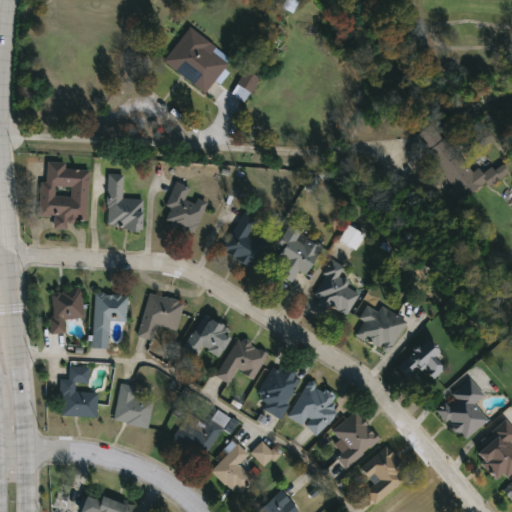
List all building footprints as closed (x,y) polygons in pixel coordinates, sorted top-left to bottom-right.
[(161,61),(189,26),(215,46),(212,50),(227,62),(203,93),(161,61)] [(258,77),(243,102),(229,94),(244,69),(258,77)] [(489,185),(485,180),(461,199),(413,136),(432,122),(469,171),(493,153),(507,172),(489,185)] [(38,180),(44,181),(45,161),(65,162),(64,168),(87,169),(85,221),(67,220),(67,229),(51,228),(52,216),(37,216),(38,180)] [(141,199),(140,228),(104,226),(106,173),(122,173),(121,198),(141,199)] [(161,223),(173,181),(189,186),(186,197),(202,202),(194,232),(161,223)] [(219,250),(240,212),(255,220),(246,235),(261,243),(248,266),(219,250)] [(318,249),(303,274),(297,270),(290,282),(275,273),(282,261),(269,253),(283,229),(318,249)] [(327,266),(361,286),(343,315),(310,295),(327,266)] [(50,332),(49,290),(80,289),(81,317),(62,318),(62,332),(50,332)] [(136,335),(147,291),(182,299),(175,330),(154,325),(151,339),(136,335)] [(108,320),(107,332),(91,331),(93,293),(125,294),(124,321),(108,320)] [(353,334),(361,320),(357,317),(368,299),(405,320),(386,353),(353,334)] [(216,356),(200,345),(192,356),(180,348),(203,313),(232,332),(216,356)] [(396,366),(427,335),(441,349),(434,356),(444,366),(432,378),(419,365),(407,377),(396,366)] [(265,350),(253,378),(234,370),(228,383),(215,377),(233,336),(265,350)] [(280,371),(284,363),(302,373),(277,417),(250,402),(270,366),(280,371)] [(95,391),(94,416),(57,414),(59,378),(66,378),(67,366),(87,367),(86,383),(75,382),(74,390),(95,391)] [(483,394),(473,402),(487,419),(462,440),(434,408),(470,378),(483,394)] [(285,415),(307,379),(333,395),(326,406),(333,410),(318,435),(285,415)] [(145,427),(111,420),(119,382),(134,386),(132,396),(150,399),(145,427)] [(183,417),(202,429),(215,409),(227,417),(201,459),(170,439),(183,417)] [(378,438),(345,469),(333,456),(344,445),(331,430),(352,410),(378,438)] [(511,422),(511,474),(480,474),(480,436),(491,436),(491,422),(511,422)] [(249,454),(264,469),(277,455),(262,441),(249,454)] [(208,469),(233,442),(246,454),(236,464),(251,477),(236,494),(208,469)] [(371,484),(358,467),(386,446),(402,467),(397,472),(403,480),(372,504),(362,491),(371,484)] [(511,500),(502,488),(511,480),(511,500)] [(128,511),(79,511),(85,490),(131,504),(128,511)] [(254,511),(279,490),(288,501),(282,507),(286,511),(254,511)]
